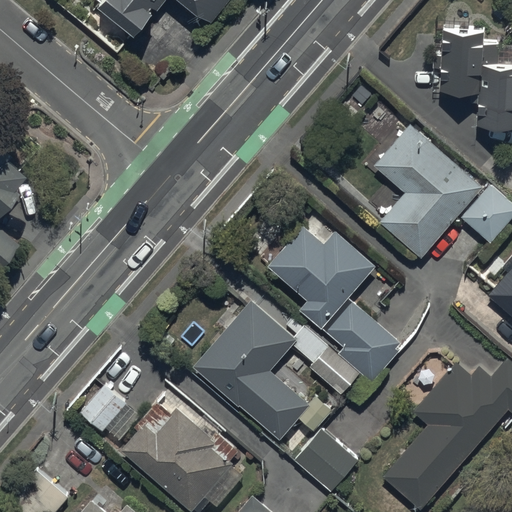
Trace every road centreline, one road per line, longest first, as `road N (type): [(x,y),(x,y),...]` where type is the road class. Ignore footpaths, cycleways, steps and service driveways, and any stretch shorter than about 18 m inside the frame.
road 1 (tertiary): [(0,371),(170,173)]
road 2 (tertiary): [(170,173),(322,0)]
road 3 (residential): [(170,173),(0,28)]
